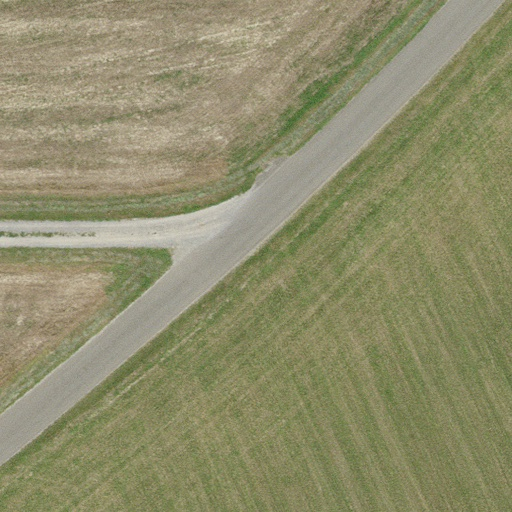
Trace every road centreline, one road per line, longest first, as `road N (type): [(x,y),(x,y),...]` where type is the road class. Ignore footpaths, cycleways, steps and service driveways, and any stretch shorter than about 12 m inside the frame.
road 1 (unclassified): [(485,0),(268,220),(0,450)]
road 2 (track): [(0,240),(148,239),(268,220)]
